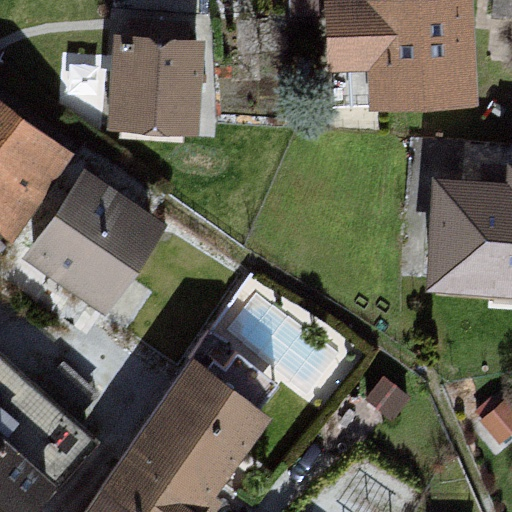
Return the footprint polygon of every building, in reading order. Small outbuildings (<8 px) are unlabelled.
[(452,0),(334,0),(311,1),(313,69),(357,67),(361,109),(461,107),(452,0)] [(204,37),(113,32),(108,128),(199,133),(204,37)] [(0,99),(0,227),(10,237),(66,146),(0,99)] [(484,183),(418,175),(410,288),(511,296),(511,160),(489,157),(484,183)] [(161,222),(83,170),(25,256),(103,308),(161,222)] [(0,227),(0,247),(10,237),(0,227)] [(192,511),(252,417),(175,360),(70,511),(192,511)] [(0,453),(0,511),(6,511),(33,483),(0,453)]
